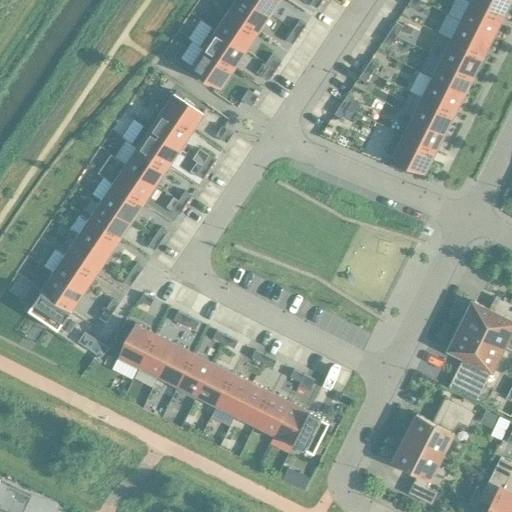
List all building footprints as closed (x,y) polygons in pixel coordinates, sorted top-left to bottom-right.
[(269,15),(246,0),(236,0),(227,13),(256,33),(269,15)] [(246,0),(269,15),(278,0),(246,0)] [(312,0),(309,4),(316,9),(321,0),(312,0)] [(420,0),(419,0),(410,0),(406,6),(415,11),(421,1),(420,0)] [(502,17),(466,0),(465,0),(470,2),(460,21),(492,37),(502,17)] [(466,0),(502,17),(510,0),(466,0)] [(215,31),(244,51),(256,33),(227,13),(216,30),(215,31)] [(298,21),(292,31),(298,35),(305,25),(298,21)] [(451,40),(482,56),(492,37),(460,21),(451,40)] [(395,37),(402,27),(395,22),(389,32),(395,37)] [(203,49),(232,69),(244,51),(215,31),(216,30),(212,28),(199,47),(203,50),(203,49)] [(292,45),(298,35),(292,31),(285,40),(292,45)] [(395,37),(389,32),(382,42),(389,46),(395,37)] [(451,40),(441,60),(473,75),(482,56),(451,40)] [(219,89),(232,69),(203,49),(203,50),(189,70),(191,71),(192,69),(200,74),(210,81),(211,81),(219,86),(217,88),(219,89)] [(264,64),(267,66),(274,71),(281,61),(271,54),(264,64)] [(364,68),(371,73),(378,63),(371,58),(364,68)] [(463,95),(473,75),(441,60),(431,79),(463,95)] [(264,64),(262,63),(256,73),(261,76),(267,66),(264,64)] [(268,81),(274,71),(267,66),(261,76),(268,81)] [(371,73),(364,68),(358,78),(364,82),(371,73)] [(453,114),(463,95),(431,79),(422,98),(453,114)] [(170,90),(157,109),(191,132),(204,111),(203,110),(202,112),(175,94),(176,92),(175,91),(174,93),(170,90)] [(247,90),(240,100),(250,107),(257,97),(247,90)] [(347,95),(340,104),(347,109),(353,99),(347,95)] [(453,114),(422,98),(412,117),(404,112),(403,113),(443,133),(453,114)] [(340,119),(347,109),(340,104),(334,114),(340,119)] [(191,132),(157,109),(161,112),(149,129),(143,125),(143,126),(179,149),(191,132)] [(394,133),(434,153),(443,133),(403,113),(399,121),(404,123),(398,134),(394,132),(394,133)] [(167,167),(179,149),(143,126),(131,143),(167,167)] [(214,136),(219,139),(226,129),(223,128),(221,126),(214,136)] [(226,129),(219,139),(226,144),(232,134),(226,129)] [(413,167),(414,168),(422,172),(421,174),(423,175),(424,173),(434,153),(394,133),(384,153),(392,157),(391,159),(393,160),(394,157),(400,161),(401,161),(400,165),(411,171),(413,167)] [(167,167),(131,143),(131,144),(137,148),(125,165),(119,161),(154,185),(167,167)] [(198,149),(192,159),(196,162),(201,165),(208,155),(198,149)] [(201,165),(208,170),(215,160),(208,155),(201,165)] [(107,179),(142,203),(154,185),(119,161),(107,179)] [(196,162),(190,171),(195,175),(201,165),(196,162)] [(208,170),(201,165),(195,175),(202,180),(208,170)] [(113,184),(101,201),(130,221),(142,203),(107,179),(107,180),(113,184)] [(177,201),(184,205),(191,196),(184,191),(177,201)] [(171,211),(177,201),(172,197),(165,207),(171,211)] [(101,201),(89,219),(118,239),(130,221),(101,201)] [(184,205),(177,201),(171,211),(178,215),(184,205)] [(106,257),(118,239),(89,219),(77,237),(106,257)] [(160,227),(153,237),(160,241),(167,232),(160,227)] [(77,237),(65,255),(94,275),(106,257),(77,237)] [(153,251),(160,241),(153,237),(147,247),(153,251)] [(82,293),(94,275),(65,255),(53,273),(82,293)] [(129,273),(136,277),(143,267),(136,263),(129,273)] [(53,273),(41,291),(70,311),(82,293),(53,273)] [(129,287),(136,277),(129,273),(123,283),(129,287)] [(56,332),(70,311),(41,291),(26,313),(28,314),(30,311),(56,329),(54,331),(56,332)] [(149,307),(153,299),(142,294),(138,301),(149,307)] [(112,299),(105,309),(112,313),(118,303),(112,299)] [(503,347),(511,329),(511,305),(502,301),(495,313),(472,302),(462,314),(456,324),(503,347)] [(105,323),(112,313),(105,309),(99,318),(105,323)] [(183,326),(184,324),(188,317),(177,311),(173,320),(183,326)] [(198,322),(188,317),(184,324),(194,329),(198,322)] [(117,354),(139,365),(155,334),(133,323),(132,324),(134,325),(129,335),(126,333),(120,344),(124,346),(120,354),(118,353),(117,354)] [(485,384),(503,347),(456,324),(451,339),(448,350),(470,361),(464,373),(485,384)] [(212,338),(223,343),(226,336),(216,331),(212,338)] [(174,344),(155,334),(139,365),(158,375),(174,344)] [(237,342),(226,336),(223,343),(233,349),(237,342)] [(97,341),(93,348),(103,355),(107,348),(97,341)] [(175,389),(193,353),(174,344),(158,375),(177,384),(175,389)] [(251,358),(261,363),(265,356),(254,350),(251,358)] [(213,363),(193,353),(175,389),(194,399),(213,363)] [(265,356),(261,363),(272,368),(275,361),(265,356)] [(198,395),(216,404),(232,373),(213,363),(194,399),(195,399),(198,395)] [(300,382),(303,375),(293,370),(289,377),(300,382)] [(251,382),(232,373),(216,404),(235,414),(251,382)] [(303,375),(300,382),(298,386),(308,391),(314,380),(304,375),(303,375)] [(251,382),(235,414),(255,424),(271,392),(251,382)] [(255,424),(274,433),(290,402),(271,392),(255,424)] [(351,399),(341,394),(337,401),(348,406),(351,399)] [(404,438),(441,456),(453,433),(458,422),(467,427),(475,412),(451,400),(438,426),(416,414),(404,438)] [(293,443),(309,411),(290,402),(274,433),(293,443)] [(484,410),(479,422),(493,428),(498,417),(484,410)] [(309,411),(293,443),(316,455),(317,453),(314,452),(328,423),(331,425),(332,423),(309,411)] [(441,456),(404,438),(392,461),(417,473),(407,493),(431,506),(438,493),(426,486),(429,479),(430,479),(441,456)] [(487,511),(511,511),(511,463),(500,458),(482,493),(494,499),(487,511)] [(299,473),(293,485),(304,491),(310,479),(299,473)]
